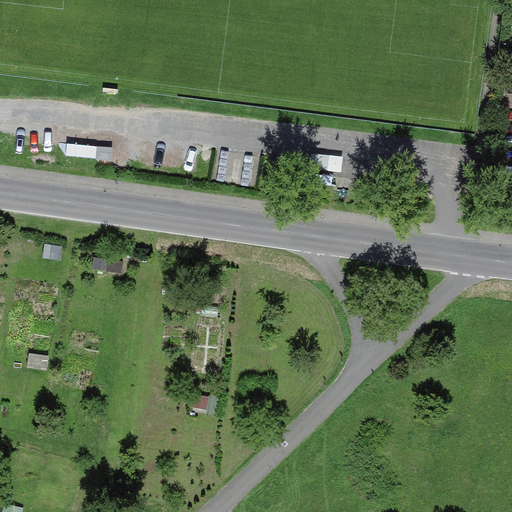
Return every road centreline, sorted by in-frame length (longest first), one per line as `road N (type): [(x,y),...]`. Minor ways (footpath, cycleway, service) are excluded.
road 1 (secondary): [(300,233),(0,191)]
road 2 (unclassified): [(216,511),(368,357)]
road 3 (secondary): [(491,260),(300,233)]
road 4 (unclassified): [(368,357),(491,260)]
road 5 (unclassified): [(368,357),(343,292),(300,233)]
